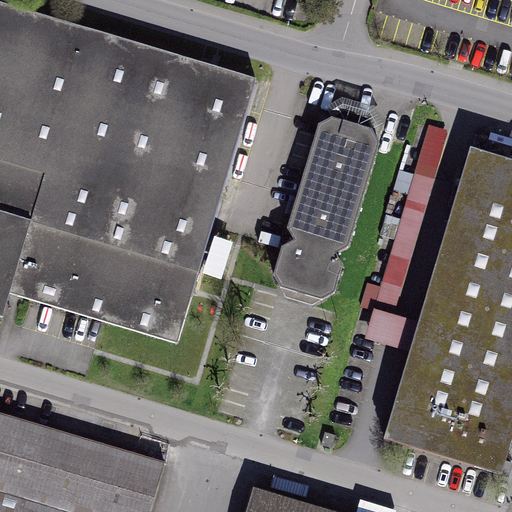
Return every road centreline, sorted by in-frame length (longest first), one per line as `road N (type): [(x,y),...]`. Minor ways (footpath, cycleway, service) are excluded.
road 1 (unclassified): [(0,374),(454,511)]
road 2 (unclassified): [(114,0),(337,66)]
road 3 (unclassified): [(337,66),(511,106)]
